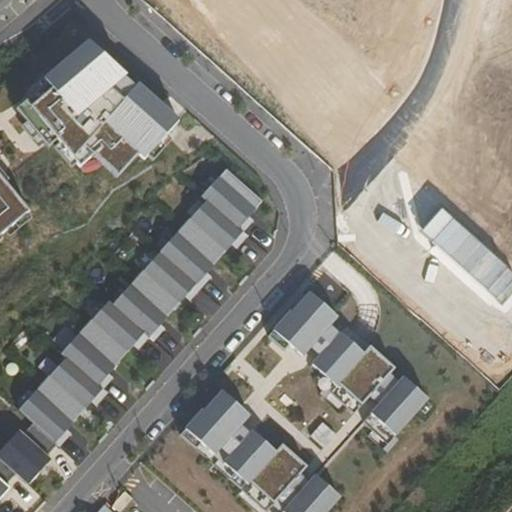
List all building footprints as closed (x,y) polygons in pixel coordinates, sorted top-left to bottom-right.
[(113,185),(172,124),(82,38),(10,112),(75,174),(88,161),(113,185)] [(253,197),(216,165),(193,191),(198,195),(174,222),(105,301),(100,296),(54,349),(59,353),(10,408),(26,422),(49,442),(52,444),(62,433),(57,429),(85,397),(90,401),(100,389),(95,385),(106,374),(101,370),(127,340),(132,344),(142,333),(147,337),(158,324),(153,320),(176,293),(181,297),(203,273),(198,269),(223,241),(228,245),(239,232),(234,228),(244,216),(240,212),(253,197)] [(0,240),(30,216),(0,178),(0,240)] [(326,318),(299,294),(265,333),(292,357),(302,346),(311,355),(302,366),(350,407),(358,398),(368,407),(361,415),(385,436),(417,399),(393,378),(389,383),(379,374),(383,369),(359,348),(353,355),(319,326),(326,318)] [(235,415),(208,391),(174,430),(201,453),(207,447),(217,455),(211,462),(235,483),(237,481),(260,502),(264,497),(274,506),(270,511),(271,511),(312,511),(326,496),(302,475),(296,481),(286,473),(292,466),(269,445),(263,452),(239,430),(235,435),(225,426),(235,415)] [(49,442),(26,422),(16,434),(11,429),(0,440),(0,463),(8,471),(21,483),(43,458),(39,454),(49,442)] [(0,480),(8,471),(0,463),(0,489),(2,486),(0,484),(0,480)] [(88,511),(111,511),(125,497),(117,489),(105,503),(100,499),(88,511)]
